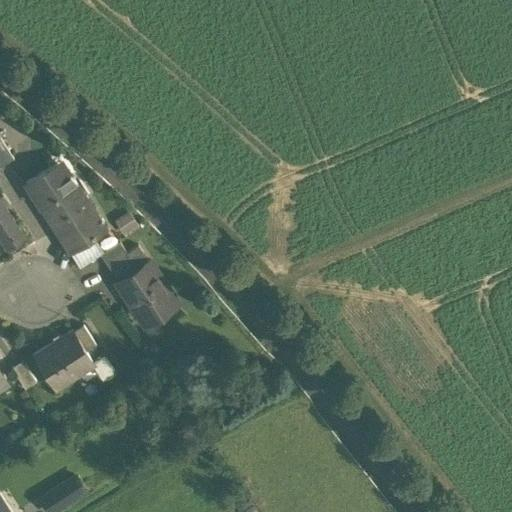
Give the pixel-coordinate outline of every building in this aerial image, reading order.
[(13,157),(0,135),(0,162),(1,164),(13,157)] [(27,183),(42,206),(77,183),(61,160),(27,183)] [(77,183),(42,206),(70,250),(105,227),(102,222),(104,221),(101,217),(99,218),(77,183)] [(0,197),(0,236),(6,246),(24,235),(0,197)] [(119,240),(100,252),(118,280),(149,259),(138,243),(127,250),(119,240)] [(118,280),(116,281),(136,311),(142,308),(149,319),(178,300),(150,258),(149,259),(118,280)] [(96,343),(83,322),(73,329),(86,349),(96,343)] [(73,329),(72,327),(34,351),(56,386),(94,362),(93,361),(73,329)] [(93,361),(94,362),(101,373),(114,365),(107,353),(93,361)] [(36,379),(23,358),(11,365),(25,386),(36,379)] [(48,511),(89,491),(79,471),(38,490),(48,511)]
